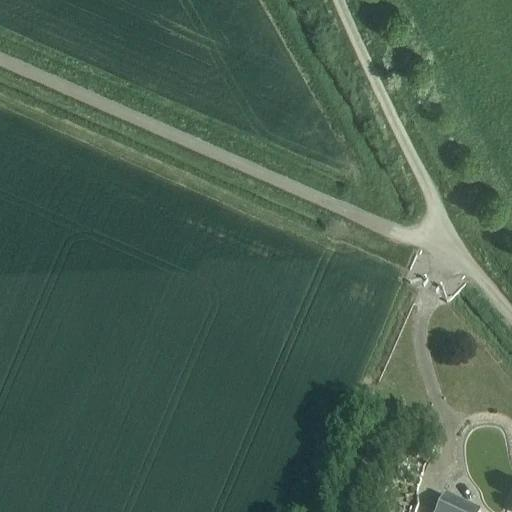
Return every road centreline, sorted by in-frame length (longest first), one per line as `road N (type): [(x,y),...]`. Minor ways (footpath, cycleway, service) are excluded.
road 1 (track): [(452,257),(0,64)]
road 2 (unclassified): [(511,325),(452,257),(341,0)]
